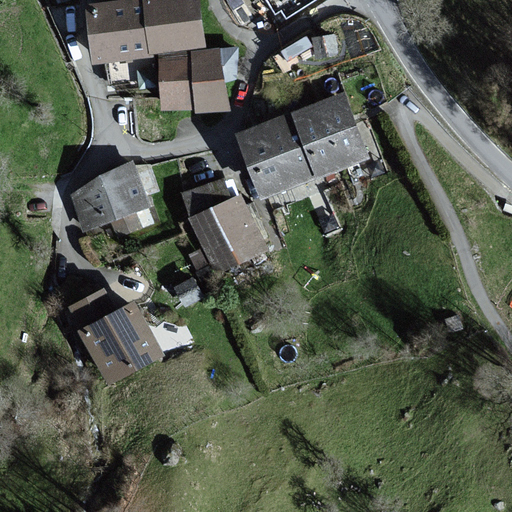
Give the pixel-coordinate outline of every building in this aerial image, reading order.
[(203,46),(196,0),(120,0),(89,5),(98,62),(203,46)] [(315,0),(266,0),(275,14),(282,11),(286,19),(315,0)] [(234,50),(218,51),(160,55),(163,110),(226,106),(225,80),(236,79),(234,50)] [(342,93),(239,134),(265,199),(368,158),(342,93)] [(154,205),(133,163),(71,192),(89,231),(109,221),(118,239),(145,226),(138,212),(154,205)] [(223,177),(184,194),(217,271),(266,250),(241,194),(232,198),(223,177)] [(178,281),(186,300),(206,292),(198,272),(178,281)] [(116,311),(106,290),(70,308),(108,382),(163,354),(136,301),(116,311)]
